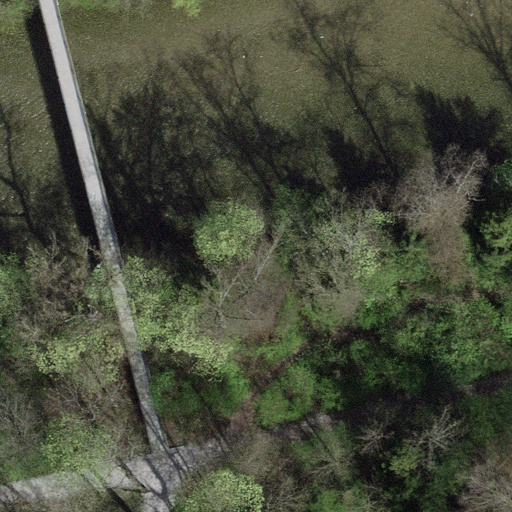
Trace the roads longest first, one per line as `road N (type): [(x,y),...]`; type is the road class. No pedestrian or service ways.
road 1 (track): [(209,457),(511,392)]
road 2 (track): [(0,502),(160,468)]
